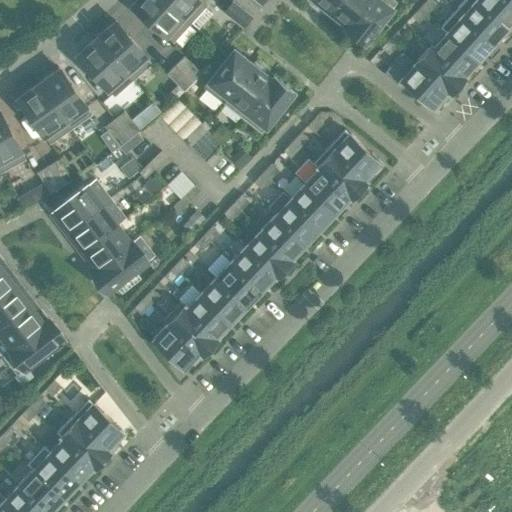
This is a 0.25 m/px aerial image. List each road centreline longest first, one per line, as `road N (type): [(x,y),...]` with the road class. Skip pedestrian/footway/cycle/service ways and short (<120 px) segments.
road 1 (residential): [(199,416),(427,175)]
road 2 (residential): [(199,416),(119,315),(85,347),(163,454)]
road 3 (residential): [(460,140),(359,62),(326,97),(427,175)]
road 4 (tertiary): [(511,296),(309,511)]
road 5 (unclassified): [(379,511),(511,372)]
road 6 (residential): [(0,86),(98,0)]
